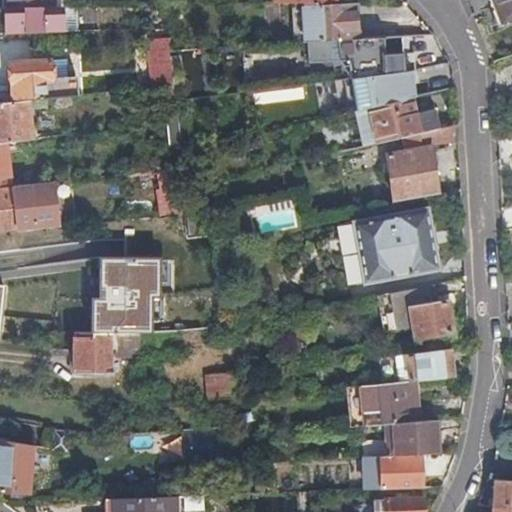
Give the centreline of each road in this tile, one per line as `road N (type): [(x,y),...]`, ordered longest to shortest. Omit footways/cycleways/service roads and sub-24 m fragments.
road 1 (unclassified): [(444,9),(472,82),(485,330)]
road 2 (unclassified): [(443,511),(475,441),(485,330)]
